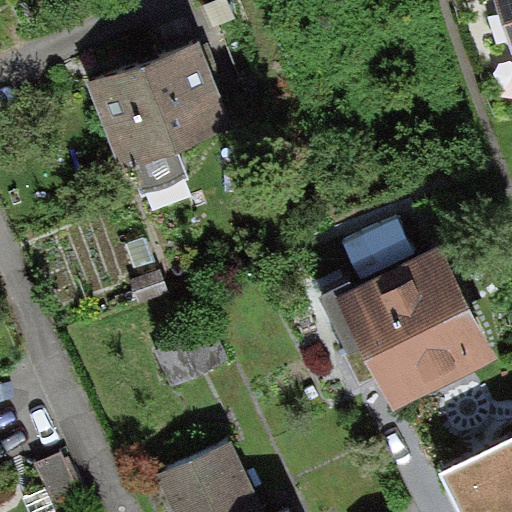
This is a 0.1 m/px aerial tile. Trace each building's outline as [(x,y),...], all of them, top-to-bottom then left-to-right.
[(511,0),(497,0),(511,44),(511,0)] [(201,38),(88,80),(122,168),(131,164),(144,198),(193,179),(179,144),(233,123),(201,38)] [(350,287),(323,300),(350,353),(359,349),(368,366),(391,413),(498,359),(442,248),(353,293),(350,287)] [(160,264),(131,275),(139,298),(169,286),(160,264)] [(156,345),(174,381),(230,354),(213,318),(156,345)] [(511,511),(511,439),(441,473),(459,511),(511,511)] [(262,511),(231,444),(161,476),(177,511),(297,511),(295,506),(282,511),(262,511)] [(64,450),(35,463),(56,511),(62,511),(86,502),(64,450)]
